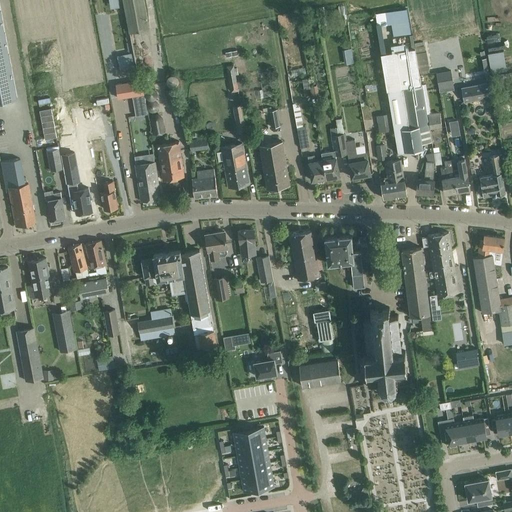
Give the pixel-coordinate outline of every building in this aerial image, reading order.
[(143,0),(123,0),(129,32),(149,29),(143,0)] [(0,102),(17,100),(0,8),(0,102)] [(415,48),(381,53),(387,89),(392,114),(393,120),(398,152),(403,152),(423,149),(422,142),(432,140),(430,128),(427,113),(422,84),(421,84),(415,48)] [(233,64),(226,65),(230,92),(238,90),(233,64)] [(451,71),(437,74),(439,87),(454,85),(451,71)] [(167,78),(167,79),(167,80),(167,81),(167,82),(168,83),(168,84),(169,85),(170,85),(171,86),(172,86),(173,86),(174,86),(175,85),(176,85),(177,84),(178,83),(178,82),(179,81),(179,80),(179,79),(178,78),(178,77),(177,76),(177,75),(176,75),(175,74),(174,74),(173,74),(172,74),(171,74),(170,75),(169,75),(168,76),(168,77),(167,78)] [(142,79),(116,84),(119,98),(132,96),(135,115),(148,113),(142,79)] [(461,102),(491,97),(488,81),(459,87),(461,102)] [(146,92),(146,93),(146,94),(146,95),(146,96),(147,97),(148,98),(149,99),(150,99),(151,99),(152,99),(153,99),(154,99),(154,98),(155,98),(156,97),(156,96),(157,95),(157,94),(157,93),(157,92),(157,91),(156,91),(156,90),(155,89),(154,89),(153,88),(152,88),(151,88),(150,88),(149,88),(149,89),(148,89),(147,90),(147,91),(146,91),(146,92)] [(147,105),(147,106),(147,107),(147,108),(148,109),(148,110),(149,110),(150,111),(151,111),(151,112),(152,112),(153,112),(154,112),(155,111),(156,111),(157,110),(158,109),(159,108),(159,107),(159,106),(159,105),(159,104),(158,103),(158,102),(157,101),(156,101),(155,100),(154,100),(153,100),(152,100),(151,100),(150,100),(149,101),(148,101),(148,102),(147,103),(147,104),(147,105)] [(237,131),(245,129),(241,104),(233,106),(237,131)] [(74,111),(78,142),(104,139),(100,107),(74,111)] [(280,126),(277,109),(268,111),(271,127),(280,126)] [(439,112),(427,113),(430,128),(441,127),(439,112)] [(150,118),(150,119),(150,120),(153,135),(166,132),(162,117),(162,116),(161,115),(160,114),(159,114),(159,113),(158,113),(157,113),(156,113),(155,113),(154,113),(153,114),(152,115),(151,116),(151,117),(150,118)] [(446,120),(449,144),(460,143),(457,119),(446,120)] [(379,132),(393,130),(391,120),(377,122),(379,132)] [(309,146),(306,125),(297,127),(300,147),(309,146)] [(344,132),(338,134),(341,154),(348,152),(349,162),(352,177),(370,173),(368,159),(367,151),(357,153),(355,139),(346,140),(344,132)] [(338,134),(331,135),(335,155),(341,154),(338,134)] [(207,138),(201,138),(189,140),(191,150),(209,147),(207,138)] [(169,144),(176,178),(184,176),(182,166),(179,142),(169,144)] [(290,184),(288,174),(283,142),(260,145),(265,178),(267,188),(290,184)] [(249,182),(247,173),(242,143),(222,146),(229,186),(249,182)] [(176,178),(169,144),(158,145),(162,170),(163,180),(176,178)] [(379,159),(387,158),(384,144),(377,145),(379,159)] [(58,147),(47,149),(50,170),(62,168),(58,147)] [(70,147),(60,149),(72,211),(74,210),(75,215),(94,211),(89,186),(77,188),(76,183),(76,182),(77,182),(71,147),(70,147)] [(433,153),(435,164),(442,163),(440,151),(433,153)] [(331,152),(322,153),(323,160),(326,177),(339,175),(337,165),(336,157),(336,155),(334,155),(332,156),(331,152)] [(482,186),(478,187),(480,195),(484,194),(484,195),(496,193),(499,194),(503,194),(504,192),(505,192),(504,182),(502,172),(499,154),(490,156),(493,174),(481,176),(482,186)] [(314,155),(308,156),(309,162),(310,170),(312,180),(317,179),(317,181),(319,182),(324,181),(325,179),(324,178),(326,177),(323,160),(315,161),(314,155)] [(384,198),(407,194),(401,158),(385,161),(388,176),(380,177),(384,198)] [(445,193),(457,191),(454,175),(454,170),(452,159),(444,160),(445,166),(441,166),(443,183),(445,193)] [(454,170),(454,175),(457,191),(470,188),(465,159),(458,160),(460,169),(454,170)] [(159,188),(156,168),(155,161),(136,164),(140,191),(142,201),(160,198),(159,188)] [(418,178),(417,192),(433,193),(435,166),(433,166),(434,161),(426,161),(425,179),(418,178)] [(217,194),(216,184),(215,174),(214,168),(197,170),(198,177),(194,177),(192,178),(194,197),(217,194)] [(104,182),(105,191),(100,192),(101,201),(103,200),(105,209),(118,206),(116,196),(113,181),(104,182)] [(28,183),(26,183),(8,187),(15,226),(35,222),(28,183)] [(55,198),(47,199),(50,219),(65,216),(62,197),(61,191),(55,192),(54,192),(55,198)] [(239,230),(240,241),(241,255),(256,253),(255,241),(254,228),(239,230)] [(320,276),(313,240),(311,230),(290,234),(298,280),(320,276)] [(226,253),(226,247),(227,247),(225,231),(206,234),(208,250),(209,250),(211,259),(219,257),(218,256),(225,255),(226,253)] [(428,236),(422,237),(423,246),(429,245),(431,253),(452,249),(449,231),(428,235),(428,236)] [(353,287),(364,286),(360,250),(353,251),(352,234),(325,237),(326,247),(328,264),(337,263),(338,266),(344,265),(344,262),(351,262),(353,287)] [(503,250),(504,247),(505,237),(484,234),(483,240),(480,239),(478,256),(473,257),(482,312),(499,309),(501,324),(511,322),(511,297),(501,299),(494,255),(493,252),(493,249),(503,250)] [(101,240),(86,243),(91,267),(106,264),(101,240)] [(81,243),(68,246),(70,256),(73,263),(75,271),(76,271),(81,269),(83,276),(89,276),(88,272),(87,268),(88,268),(87,266),(85,258),(83,249),(81,243)] [(432,329),(430,313),(421,247),(402,249),(411,316),(421,314),(423,330),(432,329)] [(180,249),(170,251),(175,276),(171,276),(174,291),(184,290),(186,300),(187,300),(187,302),(189,302),(197,348),(216,345),(200,249),(181,252),(180,249)] [(455,265),(452,249),(431,253),(433,269),(455,265)] [(175,276),(170,251),(153,254),(154,257),(142,259),(146,284),(159,282),(158,279),(171,276),(175,276)] [(270,297),(276,296),(268,255),(256,257),(261,282),(269,280),(269,284),(268,284),(270,297)] [(53,293),(48,267),(46,257),(28,261),(33,284),(28,285),(31,297),(53,293)] [(462,288),(460,269),(455,270),(455,265),(433,269),(438,295),(459,291),(459,288),(462,288)] [(8,266),(0,267),(0,310),(16,308),(8,266)] [(62,280),(70,279),(68,268),(61,269),(62,280)] [(216,300),(228,298),(225,276),(213,278),(216,300)] [(81,297),(99,293),(109,291),(106,277),(79,283),(81,297)] [(244,292),(242,280),(234,281),(236,293),(244,292)] [(325,280),(315,282),(317,290),(326,288),(325,280)] [(82,299),(69,301),(70,309),(84,307),(82,299)] [(399,315),(398,314),(397,315),(389,316),(389,310),(391,308),(389,307),(388,309),(380,310),(373,310),(371,308),(370,310),(372,312),(373,318),(365,318),(364,317),(363,318),(359,319),(360,329),(363,328),(363,329),(365,329),(366,337),(364,337),(364,338),(366,338),(367,346),(365,346),(365,348),(367,347),(368,356),(363,356),(366,384),(376,383),(383,391),(392,390),(399,381),(409,380),(406,352),(402,352),(401,344),(403,344),(403,342),(401,343),(400,335),(402,335),(402,333),(400,333),(399,326),(401,325),(401,324),(399,324),(398,316),(399,315)] [(108,335),(119,333),(114,309),(103,312),(108,335)] [(329,309),(314,312),(316,326),(318,326),(320,335),(318,336),(319,341),(320,341),(322,352),(337,349),(329,309)] [(174,333),(173,326),(171,316),(151,319),(138,322),(141,339),(174,333)] [(71,319),(56,322),(61,351),(77,348),(71,319)] [(34,327),(17,330),(26,380),(43,377),(34,327)] [(231,335),(223,336),(225,349),(235,348),(235,344),(232,345),(231,335)] [(477,348),(456,351),(459,368),(480,364),(477,348)] [(268,359),(254,362),(257,376),(277,373),(275,363),(283,362),(281,350),(267,352),(268,359)] [(112,355),(96,359),(99,370),(114,366),(112,355)] [(341,381),(339,369),(338,359),(299,365),(301,375),(302,387),(341,381)] [(53,369),(44,370),(44,379),(53,379),(53,369)] [(472,415),(477,438),(487,436),(486,434),(491,433),(488,417),(483,418),(474,419),(473,414),(472,415)] [(494,432),(498,431),(499,434),(509,432),(506,414),(496,415),(496,419),(491,419),(494,432)] [(464,421),(463,421),(467,440),(477,438),(472,415),(463,416),(464,421)] [(463,421),(454,423),(457,443),(459,443),(458,441),(467,440),(463,421)] [(449,445),(457,443),(454,423),(444,425),(447,445),(449,445)] [(264,426),(248,428),(251,441),(266,438),(264,426)] [(248,428),(233,431),(235,443),(251,441),(248,428)] [(268,450),(266,438),(251,441),(253,453),(268,450)] [(251,441),(235,443),(238,455),(253,453),(251,441)] [(270,462),(268,450),(253,453),(255,464),(270,462)] [(253,453),(238,455),(240,467),(255,464),(253,453)] [(272,473),(270,462),(255,464),(257,476),(272,473)] [(255,464),(240,467),(242,479),(257,476),(255,464)] [(511,474),(511,468),(496,471),(498,479),(511,476),(511,474)] [(272,473),(257,476),(259,489),(275,486),(272,473)] [(257,476),(242,479),(244,491),(259,489),(257,476)] [(493,503),(491,496),(488,478),(466,483),(469,500),(479,498),(481,505),(477,505),(478,506),(493,503)]
